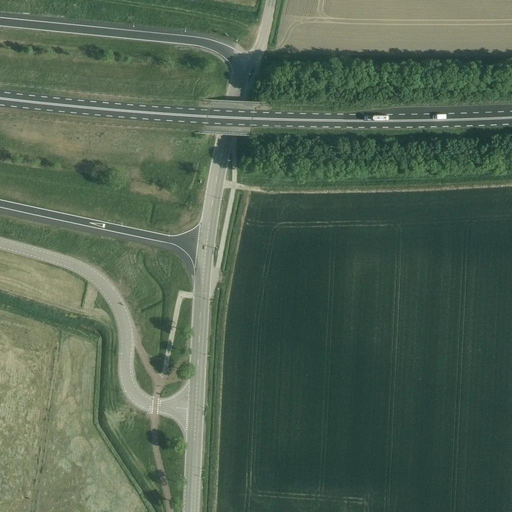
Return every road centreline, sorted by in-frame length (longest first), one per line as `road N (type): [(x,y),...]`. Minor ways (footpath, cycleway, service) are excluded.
road 1 (primary): [(198,116),(511,118)]
road 2 (unclassified): [(195,409),(137,398),(125,370),(125,326),(96,279),(0,243)]
road 3 (primary): [(243,66),(193,41),(0,21)]
road 4 (primary): [(0,204),(205,246)]
road 5 (primary): [(198,116),(0,99)]
road 6 (secondary): [(205,246),(243,66)]
road 7 (secondary): [(195,409),(205,246)]
